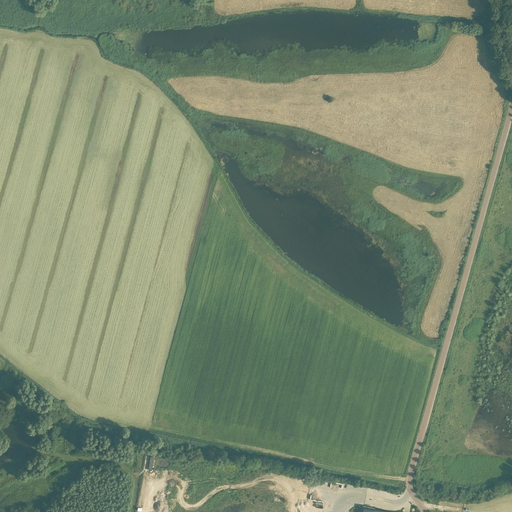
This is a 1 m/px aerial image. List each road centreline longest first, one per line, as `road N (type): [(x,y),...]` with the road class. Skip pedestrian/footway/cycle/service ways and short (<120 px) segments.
road 1 (track): [(409,481),(94,415),(0,346)]
road 2 (track): [(133,511),(137,486),(121,465),(35,450)]
